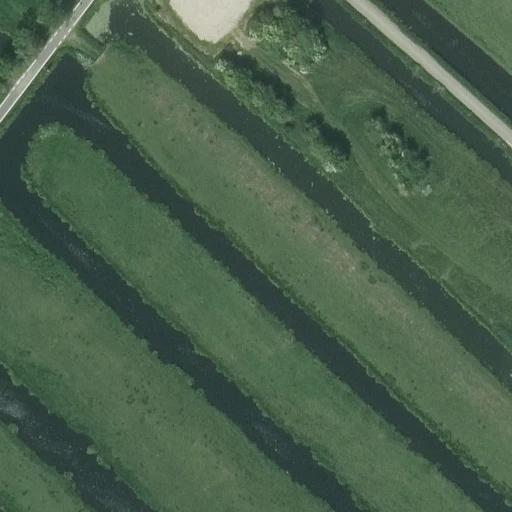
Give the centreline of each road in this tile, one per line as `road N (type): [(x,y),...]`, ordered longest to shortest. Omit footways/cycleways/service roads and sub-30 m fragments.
road 1 (tertiary): [(511,142),(354,0)]
road 2 (unclassified): [(0,110),(85,0)]
